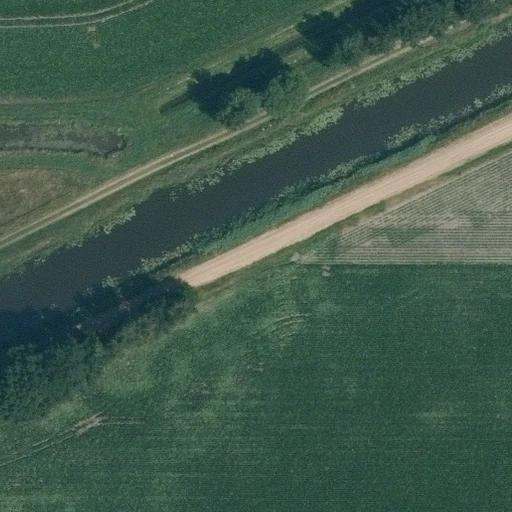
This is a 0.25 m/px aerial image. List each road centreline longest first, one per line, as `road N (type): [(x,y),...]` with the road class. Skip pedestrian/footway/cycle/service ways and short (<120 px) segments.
road 1 (track): [(511,128),(0,379)]
road 2 (track): [(493,0),(0,242)]
